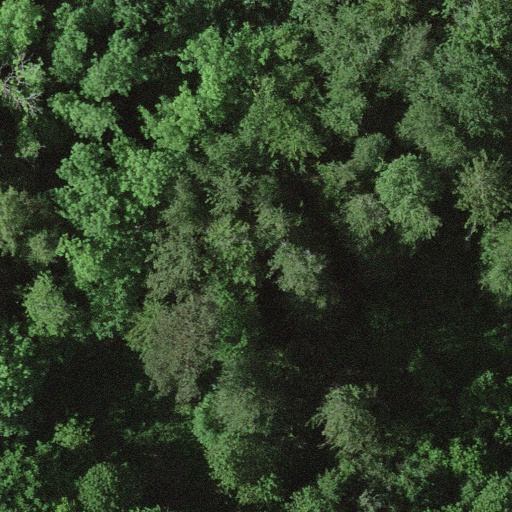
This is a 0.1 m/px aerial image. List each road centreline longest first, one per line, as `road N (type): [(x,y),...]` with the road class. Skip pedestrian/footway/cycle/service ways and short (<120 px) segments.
road 1 (track): [(0,415),(220,219),(320,107),(386,0)]
road 2 (track): [(220,219),(330,189),(421,190),(511,212)]
road 3 (track): [(112,315),(140,511)]
